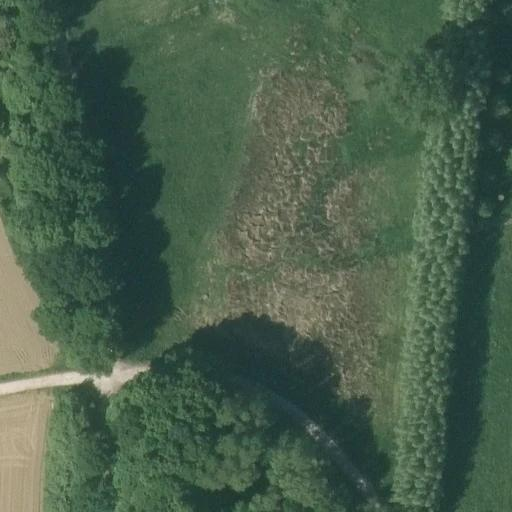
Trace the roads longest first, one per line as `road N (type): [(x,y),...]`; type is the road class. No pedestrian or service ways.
road 1 (track): [(99,511),(108,377),(103,264),(71,77),(43,0)]
road 2 (track): [(0,390),(69,374),(238,382),(311,414),(388,511)]
